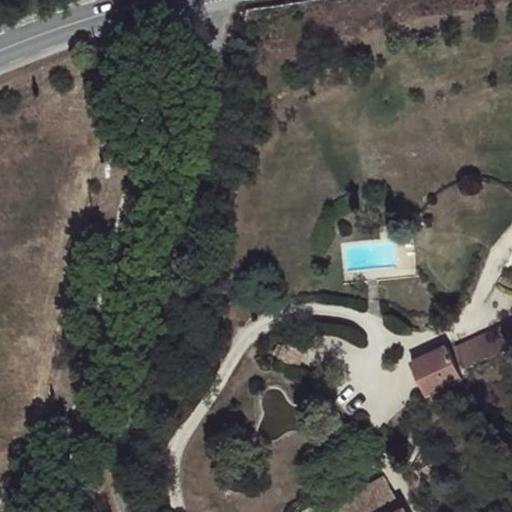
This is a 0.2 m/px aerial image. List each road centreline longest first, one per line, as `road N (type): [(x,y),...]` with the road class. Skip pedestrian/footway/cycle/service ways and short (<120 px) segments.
road 1 (unclassified): [(228,0),(131,420),(127,511)]
road 2 (secondary): [(213,0),(0,74)]
